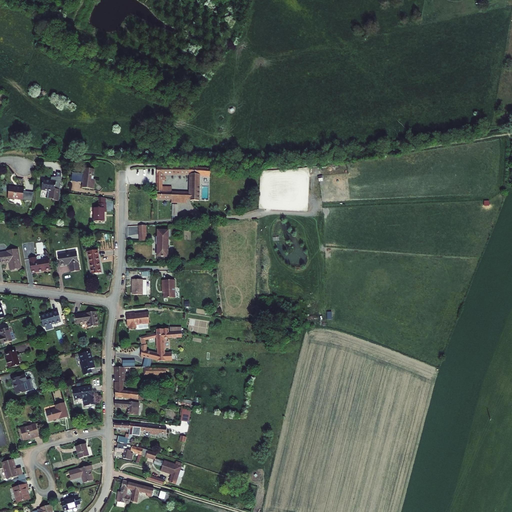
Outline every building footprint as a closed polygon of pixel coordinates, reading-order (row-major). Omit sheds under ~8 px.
[(82,180),(82,186),(94,187),(95,177),(93,177),(94,168),(82,166),(81,172),(79,172),(78,180),(82,180)] [(207,168),(187,167),(153,167),(153,190),(155,190),(155,195),(168,195),(168,201),(174,201),(175,198),(187,198),(187,199),(196,199),(197,174),(206,174),(207,168)] [(71,171),(70,179),(78,180),(79,172),(71,171)] [(58,187),(60,173),(50,174),(49,178),(50,176),(54,176),(53,186),(58,187)] [(49,178),(40,177),(39,187),(46,188),(47,190),(46,196),(52,196),(52,197),(57,198),(58,187),(53,186),(54,176),(50,176),(49,178)] [(7,184),(6,196),(22,198),(31,199),(33,190),(23,189),(23,186),(7,184)] [(147,192),(143,192),(134,192),(136,216),(145,216),(144,204),(148,203),(147,192)] [(93,203),(92,217),(101,218),(102,209),(105,210),(106,201),(98,200),(97,204),(93,203)] [(146,223),(139,224),(140,232),(143,231),(143,235),(147,234),(146,223)] [(168,227),(158,228),(159,234),(157,234),(157,242),(159,242),(159,254),(170,253),(169,239),(168,239),(168,227)] [(9,262),(10,270),(21,268),(18,249),(7,250),(7,251),(0,252),(0,254),(1,263),(9,262)] [(88,251),(92,274),(102,272),(99,249),(88,251)] [(70,263),(72,271),(81,269),(77,250),(59,253),(61,265),(70,263)] [(31,258),(33,272),(51,269),(49,258),(37,260),(37,257),(31,258)] [(143,276),(135,276),(135,290),(144,290),(143,276)] [(175,276),(162,277),(162,286),(164,286),(164,295),(175,294),(175,276)] [(126,309),(127,321),(127,320),(129,320),(129,323),(135,323),(135,320),(149,319),(147,308),(134,310),(134,308),(126,309)] [(62,321),(59,311),(41,316),(44,327),(62,321)] [(88,321),(89,326),(99,325),(98,311),(77,313),(77,314),(75,314),(76,320),(78,319),(78,322),(88,321)] [(154,330),(141,333),(142,342),(146,342),(146,335),(157,333),(158,350),(143,346),(142,352),(158,356),(159,357),(172,357),(172,350),(165,350),(164,335),(182,335),(182,329),(169,329),(169,324),(157,325),(157,326),(154,326),(154,330)] [(1,338),(3,343),(13,340),(9,327),(1,330),(3,337),(1,338)] [(8,359),(10,368),(21,364),(16,350),(7,353),(9,359),(8,359)] [(84,370),(85,374),(93,371),(92,367),(96,366),(91,350),(81,353),(86,369),(84,370)] [(116,363),(116,393),(127,395),(140,397),(141,388),(126,386),(126,363),(122,363),(116,363)] [(14,379),(18,394),(28,392),(25,381),(29,380),(27,375),(14,379)] [(85,397),(87,405),(97,403),(93,385),(75,388),(77,399),(85,397)] [(141,388),(140,397),(151,399),(153,399),(154,387),(141,385),(141,388)] [(116,397),(116,404),(129,405),(129,407),(137,409),(139,408),(140,400),(127,398),(127,395),(116,393),(116,397)] [(48,411),(51,420),(58,418),(57,417),(61,416),(61,418),(70,416),(66,401),(57,404),(58,408),(48,411)] [(192,407),(183,406),(181,417),(190,419),(192,407)] [(167,424),(131,421),(130,427),(129,433),(133,434),(134,427),(151,429),(151,432),(159,433),(159,430),(165,431),(167,431),(167,424)] [(35,439),(42,437),(39,425),(31,427),(24,429),(27,442),(35,439)] [(119,441),(118,445),(132,447),(135,448),(136,450),(140,451),(139,456),(141,456),(142,451),(144,446),(133,443),(132,444),(119,441)] [(92,453),(89,442),(79,445),(83,456),(92,453)] [(115,444),(115,448),(125,449),(124,455),(132,457),(134,449),(132,449),(132,447),(118,445),(115,444)] [(156,456),(158,449),(144,445),(144,446),(142,451),(147,453),(156,456)] [(158,457),(156,465),(166,468),(163,477),(169,479),(170,475),(174,461),(158,457)] [(10,480),(25,475),(23,468),(18,469),(18,468),(16,460),(5,463),(7,472),(10,480)] [(85,475),(87,481),(96,478),(93,468),(96,467),(95,463),(72,470),(75,478),(85,475)] [(148,474),(147,479),(164,484),(165,479),(148,474)] [(125,479),(121,491),(121,493),(122,493),(121,499),(126,500),(126,502),(130,503),(131,494),(128,493),(130,487),(131,481),(125,479)] [(154,487),(131,481),(130,487),(134,488),(141,490),(153,493),(154,489),(156,490),(157,488),(154,487)] [(20,503),(33,500),(30,491),(30,490),(32,490),(30,484),(16,489),(18,495),(20,503)] [(131,499),(138,501),(141,490),(134,488),(131,499)] [(160,488),(157,488),(156,490),(154,489),(153,493),(152,496),(157,497),(160,488)] [(120,491),(117,501),(126,502),(126,500),(121,499),(122,493),(121,493),(121,491),(120,491)] [(165,497),(171,499),(173,493),(167,491),(165,497)] [(65,501),(67,510),(81,506),(80,504),(84,503),(82,496),(78,497),(78,496),(68,499),(68,500),(65,501)]
